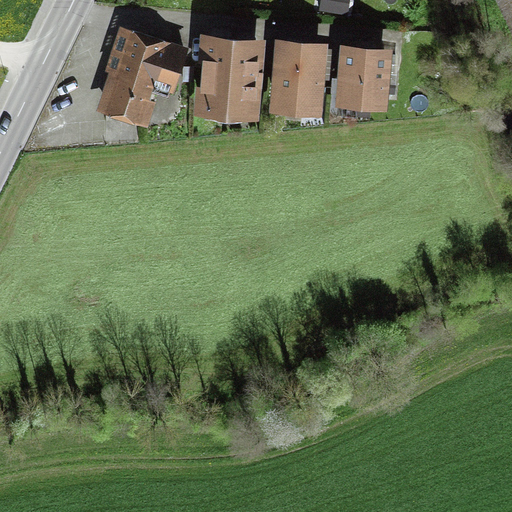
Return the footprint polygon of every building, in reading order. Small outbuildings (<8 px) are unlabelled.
[(511,0),(502,0),(511,21),(511,0)] [(169,89),(183,47),(130,30),(106,105),(142,117),(153,83),(169,89)] [(203,107),(250,111),(252,82),(238,81),(239,69),(253,70),(256,41),(209,37),(203,107)] [(276,102),(316,105),(321,47),(281,43),(276,102)] [(346,49),(342,96),(381,99),(385,52),(346,49)]
